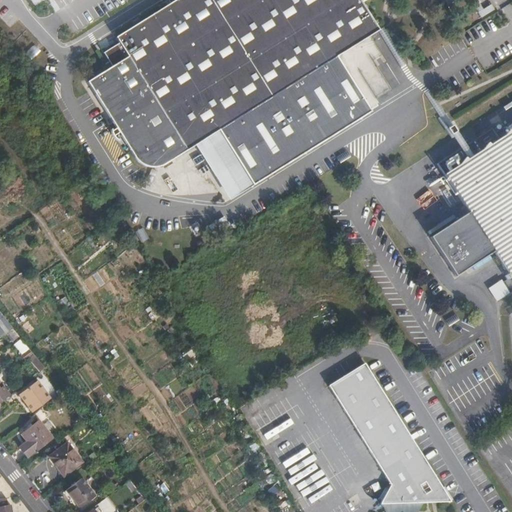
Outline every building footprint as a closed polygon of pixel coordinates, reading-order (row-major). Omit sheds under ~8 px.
[(361,3),(359,0),(175,0),(116,37),(119,42),(104,52),(112,67),(103,72),(111,85),(117,86),(126,102),(126,107),(129,112),(134,114),(143,129),(143,134),(158,158),(161,161),(164,162),(166,163),(219,130),(253,184),(288,163),(289,159),(305,149),(309,150),(315,146),(316,142),(332,133),(337,133),(371,112),(337,56),(378,30),(361,3)] [(511,130),(499,139),(492,128),(437,163),(468,212),(429,236),(455,276),(494,252),(508,273),(504,276),(506,279),(502,282),(510,292),(511,291),(511,130)] [(13,329),(0,312),(0,337),(0,338),(5,334),(12,329),(13,329)] [(19,337),(12,329),(5,334),(12,342),(19,337)] [(21,355),(29,349),(21,339),(14,345),(21,355)] [(450,502),(364,364),(328,386),(390,485),(381,504),(386,511),(418,511),(423,503),(450,502)] [(15,391),(5,399),(10,406),(17,401),(26,412),(29,409),(32,413),(50,398),(37,381),(18,395),(15,391)] [(0,402),(10,395),(0,382),(0,402)] [(26,441),(35,452),(53,438),(39,420),(21,434),(26,441)] [(28,458),(35,452),(26,441),(19,447),(28,458)] [(67,443),(49,457),(64,476),(82,462),(67,443)] [(125,476),(120,480),(123,485),(129,481),(125,476)] [(82,478),(66,490),(71,497),(80,508),(96,496),(82,478)] [(137,488),(131,480),(126,484),(132,492),(137,488)] [(136,498),(140,504),(145,499),(141,494),(136,498)] [(0,511),(12,511),(11,505),(8,505),(6,498),(0,498),(0,511)]
